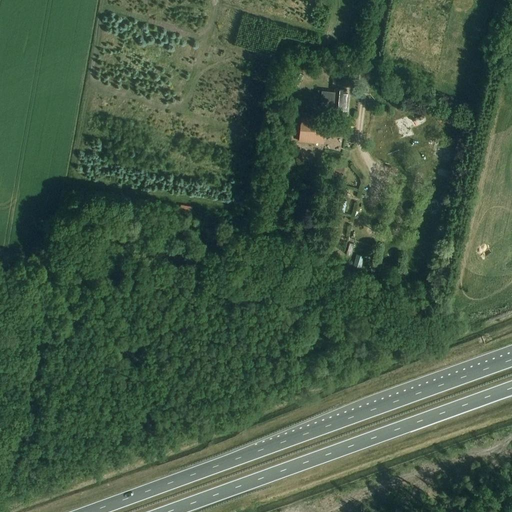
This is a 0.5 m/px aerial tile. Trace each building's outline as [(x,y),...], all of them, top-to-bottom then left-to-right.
[(348,111),(349,95),(347,95),(347,90),(336,89),(336,93),(332,92),(331,110),(348,111)] [(302,118),(299,142),(323,144),(326,120),(316,119),(316,115),(308,115),(308,118),(302,118)] [(329,135),(337,136),(337,134),(349,136),(351,126),(331,122),(329,135)] [(329,163),(328,171),(343,174),(344,166),(329,163)] [(381,260),(379,267),(390,272),(393,264),(381,260)]
